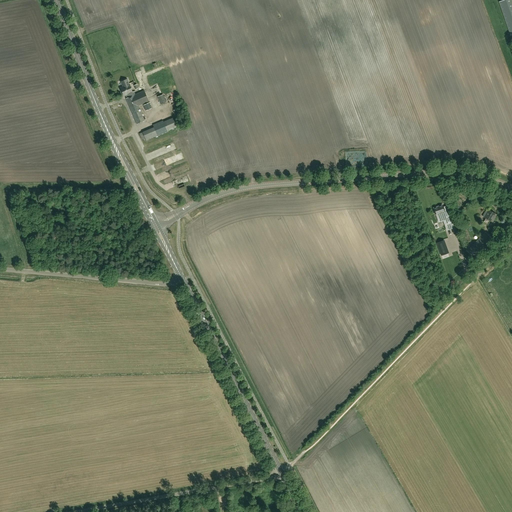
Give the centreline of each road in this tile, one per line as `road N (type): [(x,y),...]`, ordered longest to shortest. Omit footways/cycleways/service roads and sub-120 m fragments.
road 1 (tertiary): [(155,225),(219,194),(264,185),(442,172),(511,188)]
road 2 (secondary): [(281,472),(182,279)]
road 3 (unclassified): [(74,511),(281,472)]
road 4 (secondary): [(138,191),(56,0)]
road 5 (unclassified): [(0,268),(161,284),(182,279)]
